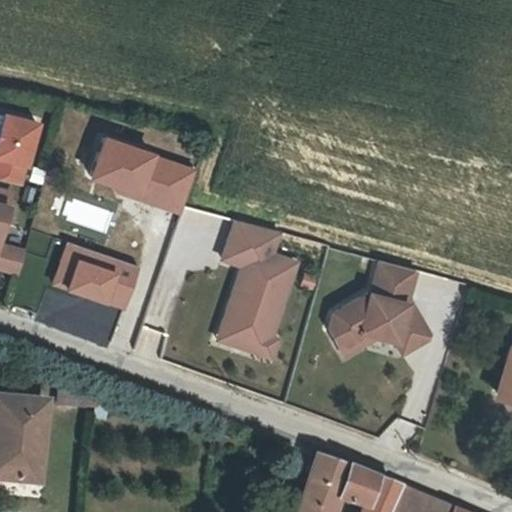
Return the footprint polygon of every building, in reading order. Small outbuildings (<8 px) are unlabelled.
[(0,177),(26,183),(40,116),(0,107),(0,177)] [(56,188),(50,209),(65,213),(70,191),(56,188)] [(0,193),(0,224),(9,196),(0,193)] [(277,233),(226,217),(212,261),(232,267),(209,341),(271,361),(279,337),(272,334),(295,262),(270,254),(277,233)] [(49,226),(40,261),(55,266),(65,231),(49,226)] [(417,272),(374,261),(364,289),(327,311),(321,330),(341,359),(374,338),(391,342),(402,357),(433,333),(410,298),(417,272)] [(511,348),(498,385),(511,390),(511,348)] [(46,397),(0,392),(0,481),(38,485),(46,397)] [(330,511),(336,497),(358,504),(360,505),(370,479),(311,456),(291,511),(330,511)] [(360,505),(358,504),(357,511),(387,511),(395,489),(370,479),(360,505)] [(445,511),(447,509),(395,489),(387,511),(445,511)]
